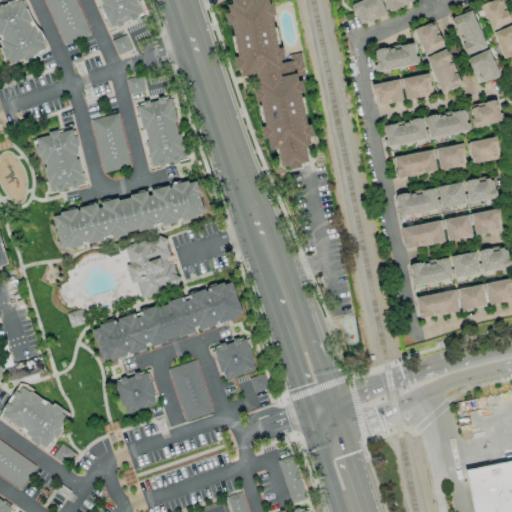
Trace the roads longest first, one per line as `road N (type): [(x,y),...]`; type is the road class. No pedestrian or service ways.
road 1 (secondary): [(177,0),(281,288)]
road 2 (residential): [(511,346),(386,382),(321,413)]
road 3 (secondary): [(281,288),(321,413)]
